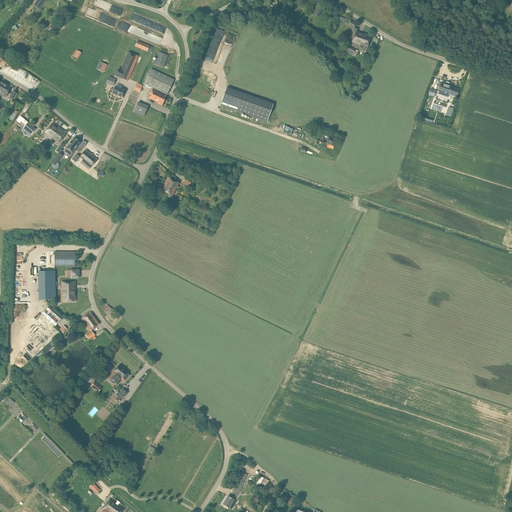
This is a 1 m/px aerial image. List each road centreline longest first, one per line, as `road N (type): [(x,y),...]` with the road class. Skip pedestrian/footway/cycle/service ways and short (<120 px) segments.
road 1 (tertiary): [(198,511),(221,474),(226,444),(211,420),(100,319),(90,291),(96,260),(144,170)]
road 2 (residential): [(511,79),(402,43),(330,0)]
road 3 (unclassified): [(144,170),(0,75)]
road 4 (tertiary): [(144,170),(184,73),(181,31)]
